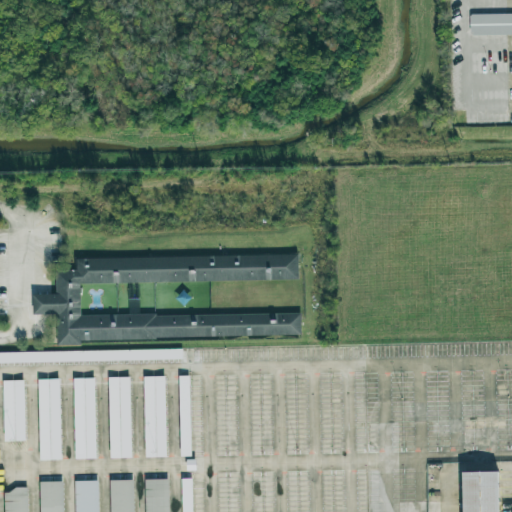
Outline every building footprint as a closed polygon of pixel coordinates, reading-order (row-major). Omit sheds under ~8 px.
[(469,15),(511,14),(511,35),(469,37),(469,15)] [(56,340),(299,336),(299,312),(79,316),(79,283),(297,279),(296,255),(75,258),(75,270),(54,271),(55,293),(32,294),(32,314),(55,314),(56,340)] [(0,362),(183,359),(183,349),(0,352),(0,362)] [(144,377),(145,458),(166,457),(165,376),(144,377)] [(191,456),(189,376),(179,376),(180,456),(191,456)] [(108,378),(110,458),(131,458),(130,377),(108,378)] [(75,459),(96,459),(95,378),(73,379),(75,459)] [(61,460),(59,379),(38,379),(40,460),(61,460)] [(24,380),(3,381),(4,441),(25,441),(24,380)] [(462,511),(462,474),(498,473),(499,511),(462,511)] [(168,511),(168,479),(145,479),(145,511),(168,511)] [(182,511),(192,511),(192,479),(182,479),(182,511)] [(133,511),(133,480),(110,480),(110,511),(133,511)] [(98,511),(98,481),(74,481),(74,511),(98,511)] [(62,511),(62,482),(39,482),(39,511),(62,511)] [(27,511),(27,488),(4,489),(4,511),(27,511)]
